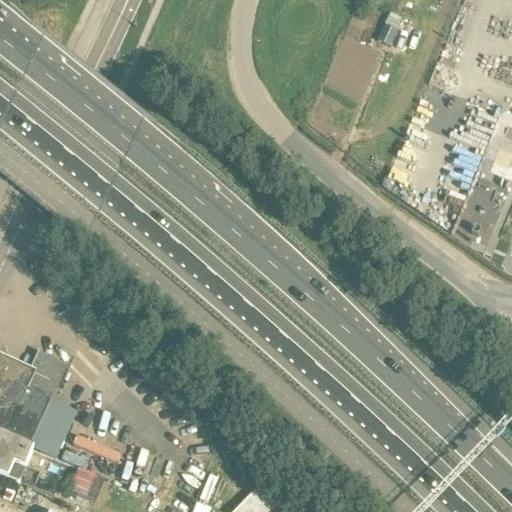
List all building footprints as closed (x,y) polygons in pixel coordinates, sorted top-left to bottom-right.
[(493,170),(496,162),(511,167),(511,109),(503,106),(481,166),(493,170)] [(495,220),(476,213),(482,197),(469,193),(455,234),(487,245),(495,220)] [(0,424),(9,405),(6,404),(14,387),(22,390),(32,367),(0,352),(0,424)] [(0,481),(15,487),(31,452),(27,451),(65,366),(38,354),(32,367),(22,390),(14,387),(6,404),(9,405),(0,424),(0,481)] [(77,472),(70,494),(89,500),(96,479),(77,472)] [(256,492),(234,511),(272,511),(274,511),(256,492)]
